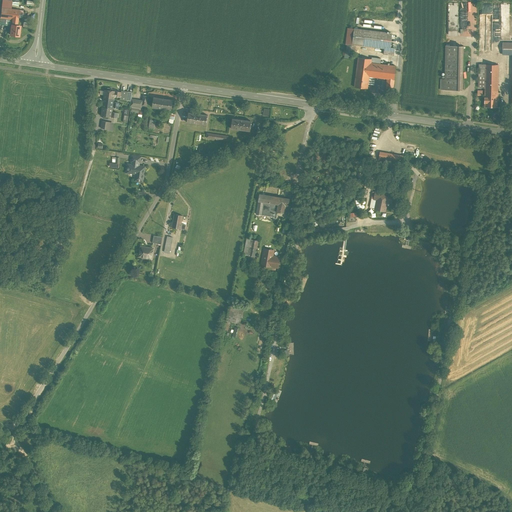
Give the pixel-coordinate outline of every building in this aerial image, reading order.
[(13,1),(3,0),(2,0),(2,8),(12,9),(13,1)] [(12,9),(2,8),(1,18),(18,20),(19,10),(12,9)] [(18,20),(1,18),(0,24),(12,26),(11,35),(19,36),(20,26),(17,25),(18,20)] [(387,33),(355,29),(353,43),(385,47),(384,54),(394,55),(395,48),(390,47),(392,34),(387,33)] [(511,42),(503,42),(503,54),(511,54),(511,42)] [(356,46),(347,45),(346,52),(355,53),(356,46)] [(463,46),(446,46),(445,79),(441,79),(441,89),(462,90),(463,46)] [(372,59),(358,57),(356,73),(370,75),(369,77),(387,79),(394,80),(396,66),(371,63),(372,59)] [(499,65),(485,64),(485,87),(485,90),(498,91),(499,65)] [(370,75),(356,73),(354,87),(368,88),(369,77),(370,75)] [(394,80),(387,79),(386,91),(393,91),(394,80)] [(121,92),(112,91),(112,89),(109,88),(109,90),(105,90),(104,98),(109,98),(109,99),(114,100),(114,99),(115,96),(120,97),(121,92)] [(498,91),(485,90),(484,107),(498,107),(498,91)] [(173,100),(154,97),(152,107),(172,110),(173,100)] [(109,98),(104,98),(103,107),(108,108),(108,107),(113,108),(113,106),(114,102),(114,100),(109,99),(109,98)] [(143,100),(132,99),(132,101),(131,106),(142,107),(142,105),(143,100)] [(108,108),(103,107),(101,115),(104,116),(103,118),(108,118),(108,116),(118,118),(118,113),(112,112),(113,108),(108,107),(108,108)] [(208,115),(189,112),(187,122),(206,125),(208,115)] [(252,121),(233,118),(231,128),(250,131),(252,121)] [(110,122),(103,121),(102,128),(109,129),(110,122)] [(405,156),(380,152),(378,160),(403,165),(405,156)] [(141,155),(133,154),(133,155),(132,155),(131,161),(132,162),(140,163),(141,156),(141,155)] [(140,163),(132,162),(132,165),(128,164),(127,172),(128,172),(128,171),(133,172),(136,173),(135,180),(143,181),(145,166),(139,166),(140,163)] [(386,194),(375,192),(374,199),(377,199),(375,209),(385,211),(387,201),(391,202),(393,195),(386,194)] [(290,199),(260,194),(257,214),(276,217),(278,212),(284,213),(286,205),(288,205),(290,199)] [(183,215),(175,214),(172,227),(182,229),(185,229),(186,224),(181,224),(183,215)] [(46,234),(45,234),(44,234),(43,234),(42,234),(41,235),(41,236),(40,236),(40,237),(40,238),(40,239),(40,240),(40,241),(41,242),(42,243),(43,243),(44,243),(45,243),(46,243),(47,243),(48,242),(48,241),(49,240),(49,239),(49,238),(49,237),(48,236),(48,235),(47,234),(46,234)] [(163,237),(154,235),(153,242),(161,244),(163,237)] [(259,241),(247,239),(244,254),(255,256),(257,248),(258,248),(259,241)] [(154,248),(141,246),(141,247),(140,247),(140,250),(139,256),(143,257),(143,258),(148,259),(148,258),(152,259),(154,248)] [(274,250),(265,249),(263,259),(262,265),(278,268),(280,257),(273,256),(274,250)] [(247,296),(239,294),(237,301),(246,303),(247,296)] [(240,313),(231,311),(228,321),(238,323),(240,313)] [(23,458),(23,457),(23,455),(22,453),(20,452),(18,452),(16,452),(15,453),(14,455),(14,457),(14,459),(15,460),(16,461),(17,461),(19,461),(20,461),(22,460),(22,459),(23,458)]
